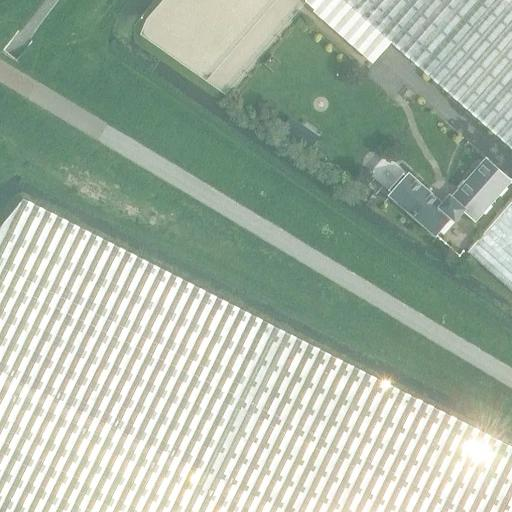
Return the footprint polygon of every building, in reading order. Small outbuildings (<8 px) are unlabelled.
[(372,65),(390,45),(338,0),(305,0),(305,3),(315,11),(313,13),(372,65)] [(511,0),(338,0),(390,45),(511,151),(511,0)] [(281,130),(312,150),(322,135),(291,115),(281,130)] [(474,221),(509,182),(485,161),(451,199),(449,198),(442,206),(408,176),(389,197),(434,237),(450,219),(454,222),(463,212),(474,221)] [(0,511),(511,511),(511,510),(511,448),(250,315),(23,199),(0,228),(0,511)] [(511,201),(466,254),(511,293),(511,201)]
